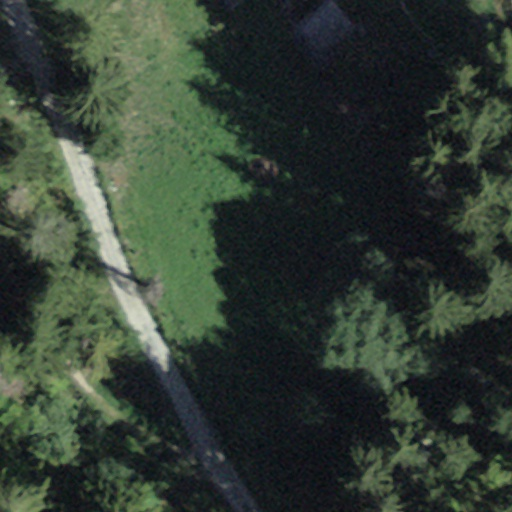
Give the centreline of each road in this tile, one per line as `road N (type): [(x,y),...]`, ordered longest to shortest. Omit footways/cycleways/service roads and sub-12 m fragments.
road 1 (track): [(95,248),(257,511)]
road 2 (track): [(19,0),(33,25),(95,248)]
